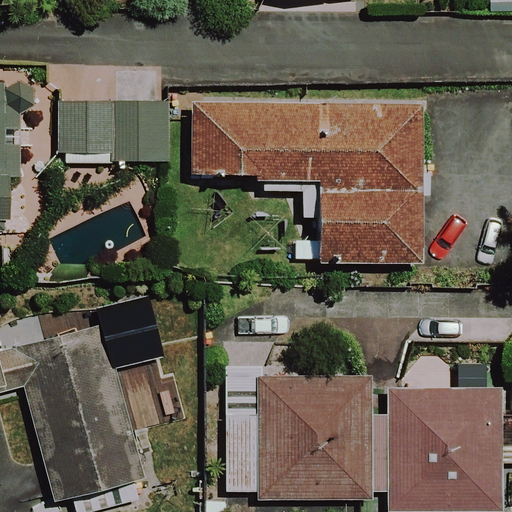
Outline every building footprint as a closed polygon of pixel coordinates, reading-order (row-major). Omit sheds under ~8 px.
[(161,166),(160,73),(50,73),(50,166),(161,166)] [(414,178),(417,113),(185,104),(182,182),(310,186),(307,267),(417,271),(420,178),(414,178)] [(507,318),(411,314),(410,343),(506,347),(507,318)] [(0,348),(0,391),(19,387),(46,504),(136,483),(126,439),(148,434),(140,397),(150,395),(132,317),(0,348)] [(511,511),(511,500),(494,501),(494,464),(510,465),(510,441),(494,441),(494,395),(362,394),(362,385),(256,384),(256,371),(220,371),(220,495),(251,495),(251,506),(362,506),(362,497),(377,497),(376,511),(511,511)]
